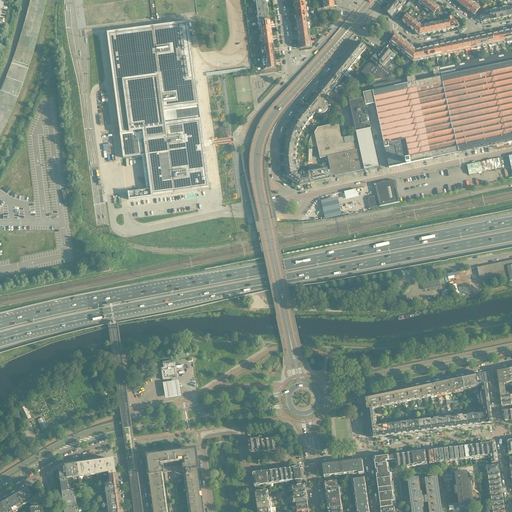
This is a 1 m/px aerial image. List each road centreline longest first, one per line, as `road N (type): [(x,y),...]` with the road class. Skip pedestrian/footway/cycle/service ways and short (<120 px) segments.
road 1 (motorway): [(511,221),(0,323)]
road 2 (motorway): [(0,337),(511,235)]
road 3 (tertiary): [(292,354),(255,155),(271,116),(349,28)]
road 4 (secondary): [(0,486),(113,433),(289,406)]
road 5 (unclassified): [(257,305),(371,308),(410,275),(511,253)]
road 6 (unclassified): [(295,195),(511,151)]
road 7 (secondary): [(511,345),(313,389)]
road 8 (residential): [(394,24),(377,44),(360,30),(283,119),(274,142)]
road 9 (secondary): [(140,418),(70,438),(0,478)]
road 10 (secondary): [(289,391),(140,418)]
road 11 (residential): [(245,468),(239,437),(203,440),(210,511)]
road 12 (residential): [(370,450),(499,431)]
road 13 (secondary): [(386,379),(511,351)]
